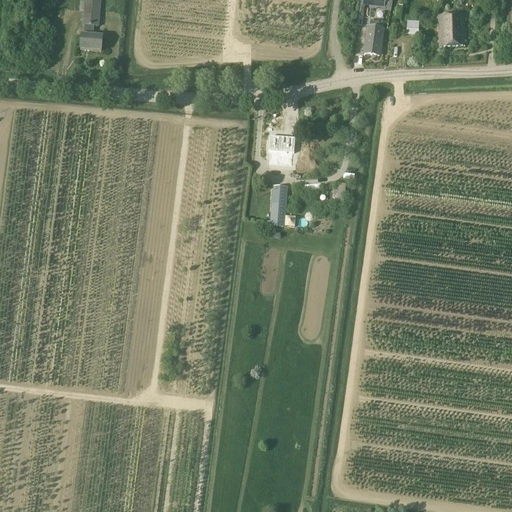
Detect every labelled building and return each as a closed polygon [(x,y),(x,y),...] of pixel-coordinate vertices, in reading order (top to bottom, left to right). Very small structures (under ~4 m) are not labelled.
[(84,0),(82,27),(84,27),(83,36),(82,35),(80,51),(101,53),(103,38),(94,37),(95,28),(99,28),(101,0),(84,0)] [(362,0),(362,7),(383,9),(383,12),(390,13),(392,0),(362,0)] [(352,18),(353,11),(342,10),(341,17),(352,18)] [(464,15),(437,16),(438,49),(465,48),(464,15)] [(407,21),(406,35),(418,36),(419,22),(407,21)] [(383,30),(383,24),(369,22),(369,28),(367,28),(363,55),(380,57),(383,30)] [(295,140),(269,138),(268,154),(294,156),(295,140)] [(285,212),(285,201),(286,189),(274,188),(271,217),(272,217),(271,224),(283,225),(284,218),(284,215),(286,215),(287,212),(285,212)]
